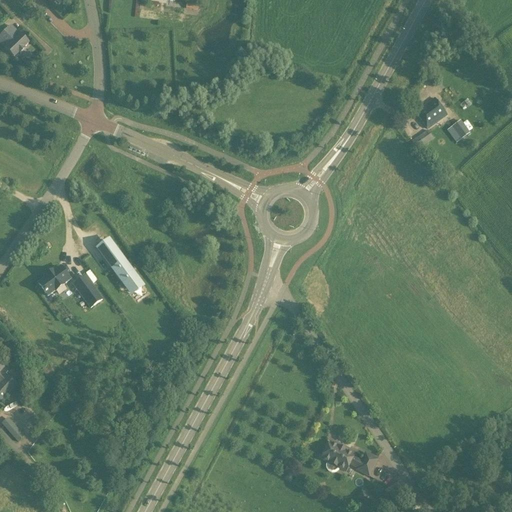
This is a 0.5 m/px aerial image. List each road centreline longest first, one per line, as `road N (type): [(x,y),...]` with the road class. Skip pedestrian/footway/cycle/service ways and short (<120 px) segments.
road 1 (tertiary): [(145,511),(266,279)]
road 2 (tertiary): [(330,163),(427,0)]
road 3 (unclassified): [(0,269),(93,120)]
